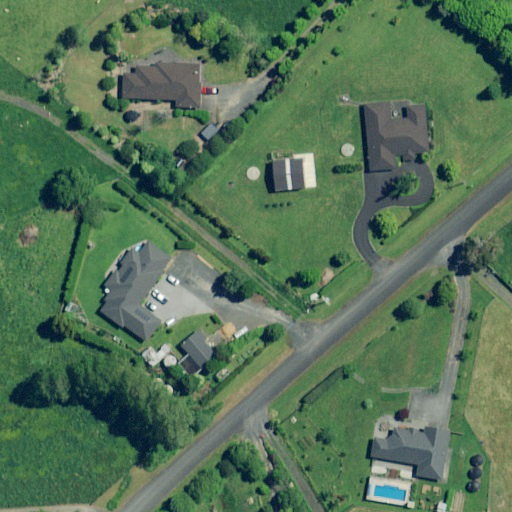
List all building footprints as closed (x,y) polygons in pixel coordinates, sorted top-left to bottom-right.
[(199,107),(200,65),(155,63),(154,67),(137,67),(136,74),(124,74),(123,98),(177,100),(176,107),(199,107)] [(391,121),(389,103),(364,105),(370,171),(396,169),(395,155),(403,155),(404,161),(415,159),(414,154),(429,152),(424,106),(406,107),(407,119),(391,121)] [(217,130),(209,123),(201,132),(208,139),(217,130)] [(165,272),(163,270),(170,259),(147,243),(140,254),(131,248),(121,264),(123,265),(119,271),(117,270),(105,286),(112,291),(104,302),(106,304),(101,311),(123,327),(124,325),(147,341),(161,320),(141,307),(165,272)] [(202,368),(222,351),(217,345),(201,328),(182,345),(191,355),(202,368)] [(225,368),(215,377),(221,384),(231,374),(225,368)] [(449,432),(425,428),(424,432),(394,427),(392,441),(374,438),(371,457),(418,465),(416,476),(441,480),(449,432)]
